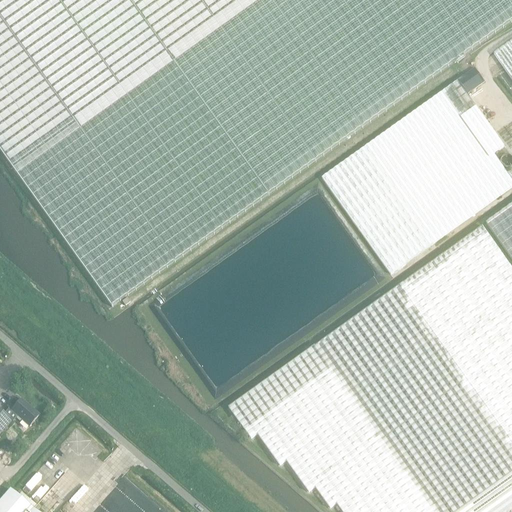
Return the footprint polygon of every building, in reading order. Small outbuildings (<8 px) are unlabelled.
[(0,0),(0,151),(8,163),(10,165),(32,150),(72,120),(78,128),(257,0),(0,0)] [(32,150),(10,165),(32,195),(113,308),(267,196),(418,88),(511,21),(511,0),(257,0),(78,128),(72,120),(32,150)] [(511,43),(494,57),(511,81),(511,43)] [(458,82),(463,88),(468,95),(484,83),(474,70),(458,82)] [(345,162),(321,179),(389,275),(511,187),(511,181),(507,174),(493,154),(487,158),(459,118),(474,108),(457,83),(367,146),(345,162)] [(481,116),(474,108),(459,118),(487,158),(493,154),(503,147),(481,116)] [(511,205),(486,224),(511,260),(511,205)] [(511,511),(511,269),(482,227),(399,285),(227,408),(251,440),(258,435),(280,467),(287,462),(309,493),(316,488),(330,509),(337,505),(342,511),(511,511)] [(374,267),(378,276),(369,279),(372,285),(387,279),(381,264),(374,267)] [(189,360),(214,398),(280,356),(275,347),(216,385),(196,355),(189,360)] [(17,417),(29,427),(39,416),(21,400),(11,412),(17,417)] [(8,409),(4,414),(12,421),(13,422),(17,417),(11,412),(9,410),(8,409)] [(0,434),(12,421),(4,414),(0,410),(0,434)] [(10,490),(0,501),(0,511),(34,511),(33,510),(36,506),(21,493),(18,497),(10,490)]
